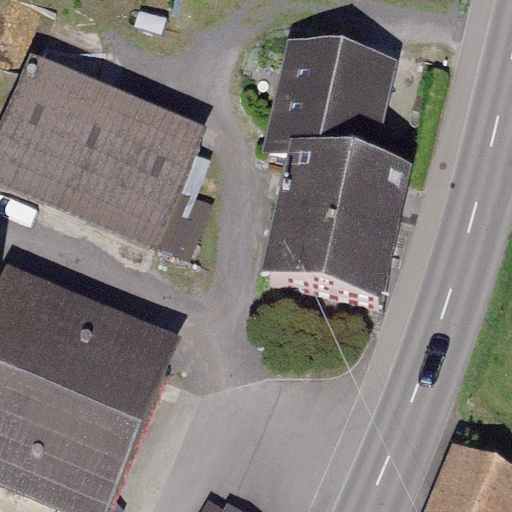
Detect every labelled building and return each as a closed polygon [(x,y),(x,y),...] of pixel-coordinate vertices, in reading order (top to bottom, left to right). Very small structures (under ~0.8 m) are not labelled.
[(283,153),(376,172),(395,81),(302,62),(283,153)] [(173,260),(225,138),(57,68),(6,189),(173,260)] [(379,323),(406,178),(310,160),(282,305),(379,323)] [(0,493),(43,511),(112,511),(180,357),(15,286),(0,320),(0,493)] [(511,511),(511,497),(465,477),(449,511),(511,511)]
